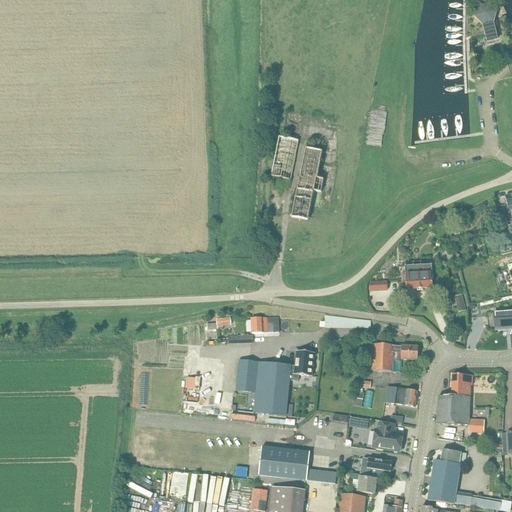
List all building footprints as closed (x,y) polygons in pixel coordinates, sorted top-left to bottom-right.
[(487,43),(497,40),(492,23),(495,13),(488,6),(479,8),(476,18),(483,25),(487,43)] [(290,181),(298,141),(279,137),(271,177),(290,181)] [(321,193),(323,180),(317,179),(322,152),(305,148),(293,208),(291,217),(308,221),(310,211),(314,191),(321,193)] [(504,247),(499,248),(501,256),(511,253),(511,245),(510,241),(503,243),(504,247)] [(432,289),(432,266),(405,267),(405,275),(403,275),(403,285),(405,284),(406,290),(432,289)] [(376,291),(393,290),(393,282),(376,282),(376,291)] [(458,313),(466,311),(462,295),(454,297),(458,313)] [(495,331),(504,331),(504,329),(511,327),(511,311),(494,313),(495,331)] [(369,329),(370,322),(326,316),(325,323),(320,322),(319,327),(325,328),(369,329)] [(207,329),(216,328),(231,326),(230,318),(221,319),(216,320),(216,324),(206,325),(207,329)] [(252,334),(279,333),(278,318),(251,319),(252,334)] [(235,337),(235,340),(228,340),(228,345),(251,344),(250,337),(235,337)] [(401,347),(393,347),(393,346),(374,345),(373,359),(366,359),(366,371),(372,371),(392,372),(393,353),(401,353),(401,360),(417,361),(418,348),(401,347)] [(311,377),(314,354),(296,352),(294,367),(289,367),(288,381),(298,382),(298,376),(311,377)] [(237,371),(235,392),(251,394),(250,400),(254,401),(253,414),(284,417),(285,410),(285,405),(288,381),(289,367),(238,361),(237,371)] [(438,397),(436,425),(446,425),(469,426),(469,421),(470,386),(472,386),(472,377),(452,376),(451,398),(448,397),(438,397)] [(370,391),(371,383),(361,382),(361,388),(356,387),(356,392),(364,393),(365,393),(363,407),(369,408),(372,392),(370,391)] [(414,408),(417,392),(387,388),(385,404),(400,406),(414,408)] [(355,392),(353,406),(362,408),(364,393),(356,392),(355,392)] [(402,425),(403,418),(391,416),(390,423),(402,425)] [(335,418),(334,435),(348,436),(349,419),(335,418)] [(399,453),(402,435),(393,434),(394,427),(379,424),(375,449),(399,453)] [(335,485),(336,473),(308,470),(309,453),(262,448),(259,477),(335,485)] [(442,450),(440,463),(458,466),(461,453),(442,450)] [(364,459),(362,460),(360,474),(384,478),(385,472),(391,473),(392,463),(368,459),(364,459)] [(464,467),(458,466),(440,463),(434,462),(428,501),(454,506),(454,504),(456,493),(460,471),(463,472),(464,467)] [(185,499),(188,475),(173,473),(170,497),(185,499)] [(351,474),(351,481),(359,482),(358,493),(375,495),(377,480),(361,478),(361,475),(351,474)] [(146,478),(144,483),(156,487),(158,482),(146,478)] [(302,511),(304,493),(272,489),(269,511),(302,511)] [(258,511),(265,511),(268,492),(253,490),(250,511),(258,511)] [(456,493),(454,504),(502,511),(509,511),(511,503),(472,497),(472,495),(456,493)] [(364,511),(366,499),(341,496),(339,511),(364,511)] [(187,498),(187,506),(195,506),(195,498),(187,498)] [(402,508),(402,506),(402,502),(395,501),(394,507),(383,506),(382,511),(401,511),(402,508)] [(156,502),(153,511),(164,511),(167,505),(156,502)]
